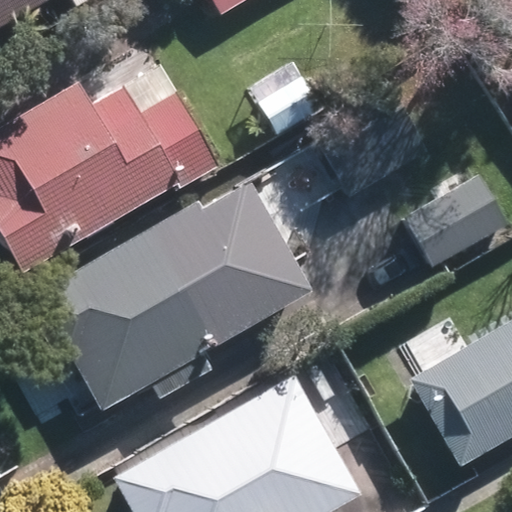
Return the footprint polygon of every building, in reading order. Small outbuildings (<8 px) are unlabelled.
[(0,0),(0,20),(36,0),(0,0)] [(159,0),(155,3),(178,42),(250,0),(159,0)] [(511,62),(490,76),(511,113),(511,62)] [(61,84),(0,117),(0,273),(180,175),(139,100),(86,129),(61,84)] [(451,157),(363,219),(403,275),(490,212),(451,157)] [(211,207),(18,320),(65,399),(114,370),(138,409),(190,379),(164,335),(255,281),(211,207)] [(511,299),(511,298),(388,379),(446,466),(511,422),(511,299)] [(280,380),(99,481),(115,511),(317,511),(345,497),(280,380)]
